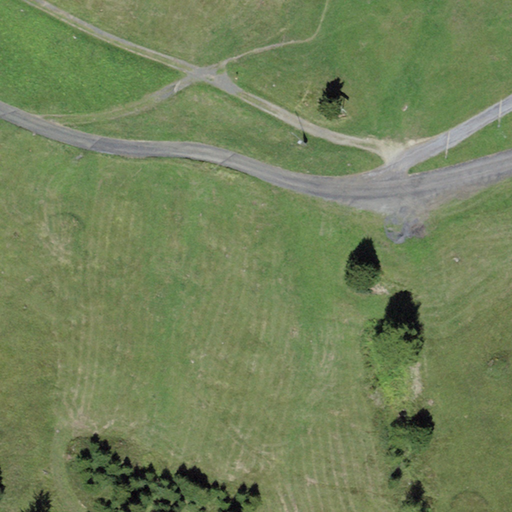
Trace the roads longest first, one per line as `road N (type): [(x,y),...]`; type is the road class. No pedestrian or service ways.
road 1 (track): [(0,110),(52,133),(190,149),(307,183),(360,186)]
road 2 (track): [(199,74),(374,148),(395,166)]
road 3 (track): [(20,0),(199,74)]
road 4 (track): [(52,133),(149,102),(199,74)]
road 5 (track): [(360,186),(440,178),(511,157)]
road 6 (track): [(395,166),(511,95)]
road 7 (track): [(199,74),(311,19)]
